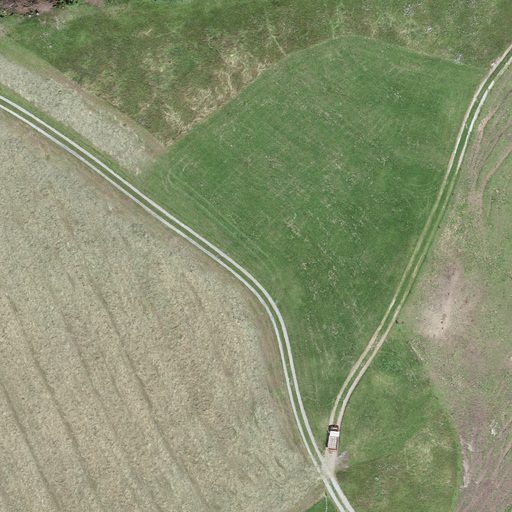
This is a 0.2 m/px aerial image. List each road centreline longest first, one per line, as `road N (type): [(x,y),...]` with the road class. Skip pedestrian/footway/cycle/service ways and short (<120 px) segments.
road 1 (track): [(0,104),(70,145),(267,301),(301,423),(344,511)]
road 2 (track): [(326,475),(345,398),(420,259),(472,113),(511,41)]
road 3 (track): [(0,32),(180,0)]
